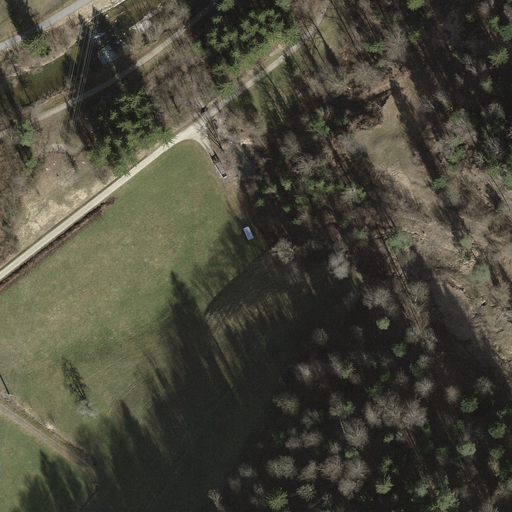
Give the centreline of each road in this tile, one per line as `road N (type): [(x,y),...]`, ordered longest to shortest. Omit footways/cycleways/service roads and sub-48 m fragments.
road 1 (track): [(0,277),(293,51),(329,0)]
road 2 (track): [(0,136),(103,88),(222,0)]
road 3 (track): [(195,127),(254,253)]
road 4 (track): [(0,409),(109,481)]
